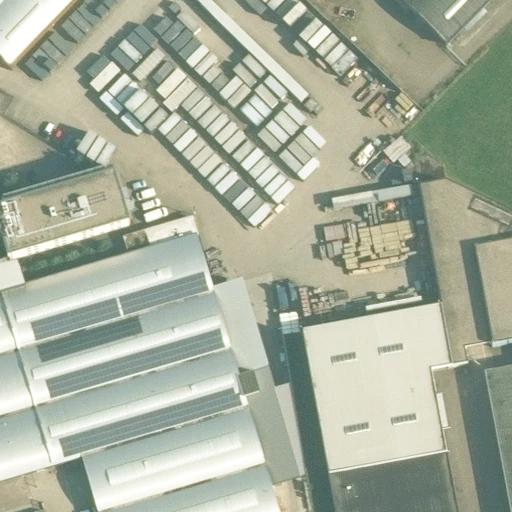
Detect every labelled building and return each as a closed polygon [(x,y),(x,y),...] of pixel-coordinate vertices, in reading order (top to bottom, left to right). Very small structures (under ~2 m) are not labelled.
[(0,0),(0,61),(10,71),(79,0),(396,0),(447,48),(493,0),(0,0)] [(206,0),(192,0),(192,1),(295,103),(302,96),(206,0)] [(252,0),(269,18),(272,16),(316,63),(333,47),(289,0),(252,0)] [(139,24),(260,135),(277,117),(155,6),(139,24)] [(145,120),(175,151),(194,133),(172,111),(194,89),(135,30),(116,49),(127,61),(118,69),(124,74),(120,77),(108,65),(93,80),(138,126),(145,120)] [(200,101),(187,118),(202,128),(214,111),(200,101)] [(203,146),(187,161),(217,193),(233,178),(203,146)] [(127,256),(24,286),(16,259),(128,226),(113,176),(0,209),(0,482),(26,475),(30,488),(62,479),(58,467),(82,460),(97,511),(275,511),(242,401),(259,396),(252,374),(236,379),(194,239),(198,238),(192,217),(122,238),(127,256)] [(511,213),(446,182),(419,187),(441,308),(452,368),(467,366),(464,350),(491,345),(491,349),(511,344),(511,213)] [(441,308),(302,333),(334,511),(457,511),(430,372),(452,368),(441,308)] [(511,382),(498,385),(511,461),(511,382)]
